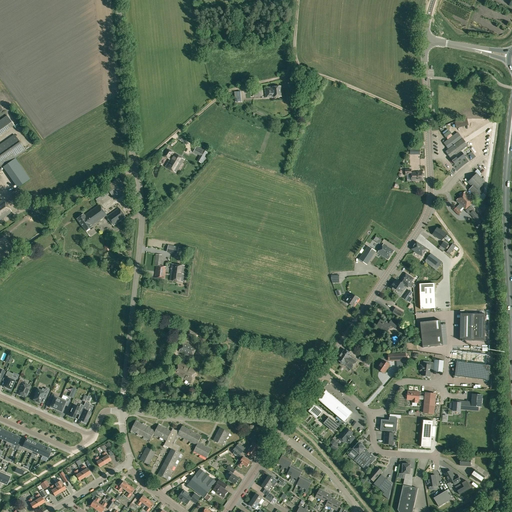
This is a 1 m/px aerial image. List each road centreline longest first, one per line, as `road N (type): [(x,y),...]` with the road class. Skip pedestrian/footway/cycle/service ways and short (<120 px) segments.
road 1 (unclassified): [(123,396),(142,203),(117,0)]
road 2 (tertiary): [(321,372),(426,217),(426,40)]
road 3 (track): [(135,168),(230,90),(294,74),(322,77),(427,119)]
road 4 (primary): [(511,316),(505,216),(511,128)]
road 5 (residential): [(279,433),(261,422),(121,412)]
